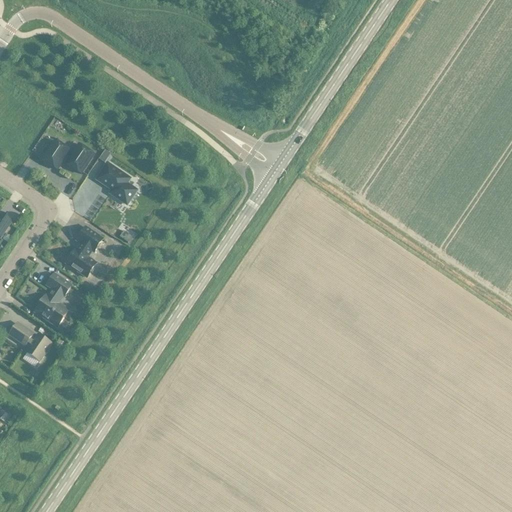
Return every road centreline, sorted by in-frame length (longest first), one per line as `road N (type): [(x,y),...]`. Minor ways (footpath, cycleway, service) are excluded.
road 1 (secondary): [(45,511),(276,168)]
road 2 (residential): [(0,41),(18,17),(44,13),(276,168)]
road 3 (secondary): [(276,168),(389,0)]
road 4 (residential): [(0,175),(44,212),(0,287)]
